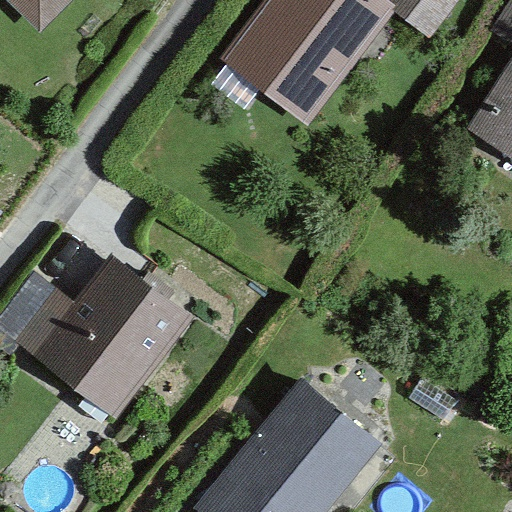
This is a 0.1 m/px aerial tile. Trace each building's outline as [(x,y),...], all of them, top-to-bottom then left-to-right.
[(74,0),(13,0),(45,30),(74,0)] [(398,0),(264,0),(224,51),(313,120),(404,4),(398,0)] [(398,0),(404,4),(437,30),(460,0),(398,0)] [(511,0),(510,0),(499,19),(511,27),(511,0)] [(511,61),(478,116),(511,137),(511,61)] [(110,250),(78,295),(62,285),(23,341),(125,412),(196,310),(110,250)] [(326,511),(388,435),(303,368),(196,503),(207,511),(326,511)]
